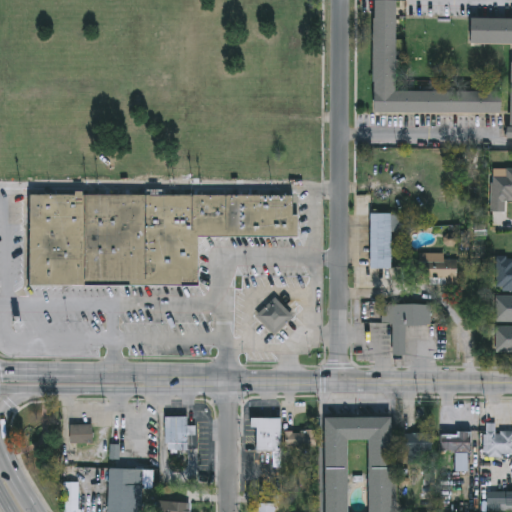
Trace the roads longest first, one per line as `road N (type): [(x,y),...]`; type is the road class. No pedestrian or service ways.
road 1 (residential): [(341,0),(340,383)]
road 2 (tertiary): [(340,383),(153,382)]
road 3 (tertiary): [(511,384),(340,383)]
road 4 (tertiary): [(0,388),(144,391),(153,382)]
road 5 (tertiary): [(153,382),(140,373),(0,369)]
road 6 (residential): [(229,382),(230,511)]
